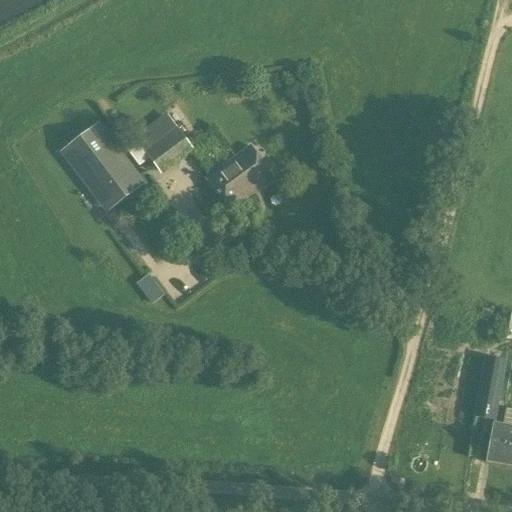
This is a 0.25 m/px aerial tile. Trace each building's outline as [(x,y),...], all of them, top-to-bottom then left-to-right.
[(143,151),(160,176),(194,151),(177,127),(143,151)] [(91,181),(109,204),(136,184),(97,132),(72,151),(93,179),(91,181)] [(205,181),(227,211),(272,178),(250,148),(205,181)] [(148,276),(137,285),(152,305),(164,296),(148,276)] [(485,358),(478,397),(474,418),(494,421),(497,401),(505,362),(485,358)] [(487,462),(511,466),(511,394),(508,410),(506,409),(502,427),(493,425),(487,462)]
